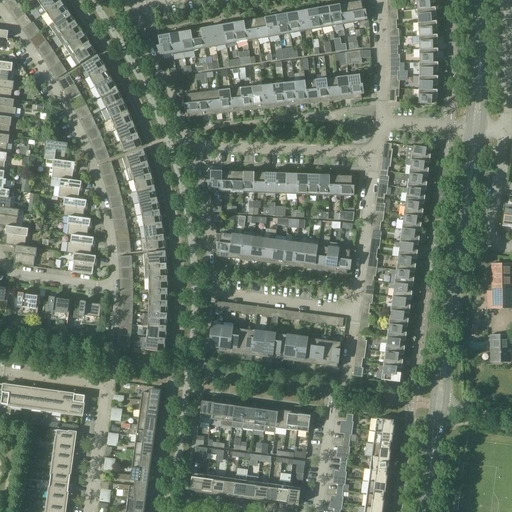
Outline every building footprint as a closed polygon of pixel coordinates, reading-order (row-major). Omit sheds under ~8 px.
[(42,0),(39,3),(34,7),(41,17),(46,13),(61,2),(61,1),(60,0),(42,0)] [(418,5),(418,9),(419,10),(433,8),(433,3),(435,3),(434,0),(415,0),(416,5),(418,5)] [(10,10),(18,4),(15,1),(7,7),(10,10)] [(363,11),(362,1),(350,3),(354,21),(353,21),(354,23),(355,23),(364,20),(364,22),(365,21),(365,19),(367,19),(365,11),(363,11)] [(46,13),(53,23),(68,12),(69,11),(64,6),(61,2),(46,13)] [(350,3),(340,5),(343,23),(343,25),(344,25),(353,21),(354,21),(350,3)] [(333,27),(343,23),(340,5),(329,7),(333,25),(332,25),(332,27),(333,27)] [(329,7),(319,8),(322,27),(321,27),(322,29),(323,29),(332,25),(333,25),(329,7)] [(312,29),(311,29),(311,31),(312,31),(321,27),(322,27),(319,8),(308,10),(312,29)] [(419,18),(420,23),(434,22),(434,21),(434,17),(436,17),(436,8),(433,8),(419,10),(418,9),(417,9),(418,18),(419,18)] [(17,19),(25,13),(22,10),(15,16),(17,19)] [(308,10),(297,12),(301,30),(300,31),(301,33),(301,32),(311,29),(312,29),(308,10)] [(56,35),(60,33),(75,22),(76,22),(72,16),(71,16),(68,12),(53,23),(49,26),(56,35)] [(297,12),(287,14),(290,32),(290,33),(290,34),(291,34),(300,31),(301,30),(297,12)] [(287,14),(276,16),(280,34),(279,34),(279,36),(280,36),(290,33),(290,32),(287,14)] [(276,16),(265,18),(269,36),(268,36),(269,38),(279,34),(280,34),(276,16)] [(265,18),(255,20),(258,38),(258,40),(268,36),(269,36),(265,18)] [(24,29),(32,23),(30,20),(22,26),(24,29)] [(255,20),(244,21),(248,40),(247,40),(247,42),(248,42),(258,38),(255,20)] [(244,21),(234,23),(237,42),(236,42),(237,44),(238,44),(247,40),(248,40),(244,21)] [(420,32),(420,36),(435,36),(435,35),(435,31),(437,31),(437,21),(434,21),(434,22),(420,23),(418,23),(419,32),(420,32)] [(63,45),(64,45),(67,43),(82,33),(82,32),(83,32),(79,26),(78,26),(75,22),(60,33),(56,35),(63,45)] [(234,23),(223,25),(226,43),(226,44),(226,46),(227,45),(236,42),(237,42),(234,23)] [(216,47),(226,44),(226,43),(223,25),(212,27),(216,45),(215,46),(215,47),(216,47)] [(212,27),(202,29),(205,47),(204,47),(205,49),(206,49),(215,46),(216,45),(212,27)] [(202,29),(191,31),(195,49),(194,49),(194,51),(195,51),(204,47),(205,47),(202,29)] [(0,38),(8,39),(9,31),(0,30),(0,38)] [(31,39),(39,33),(37,30),(29,35),(31,39)] [(191,31),(180,33),(184,51),(183,51),(183,53),(184,53),(194,49),(195,49),(191,31)] [(89,43),(90,42),(85,36),(85,37),(82,33),(67,43),(64,45),(71,55),(89,43)] [(180,33),(170,34),(173,53),(172,53),(173,55),(174,55),(183,51),(184,51),(180,33)] [(163,57),(172,53),(173,53),(170,34),(159,36),(160,46),(158,47),(161,55),(162,55),(162,57),(163,57)] [(421,45),(421,49),(421,50),(436,49),(435,45),(438,44),(438,35),(435,35),(435,36),(420,36),(419,36),(419,45),(421,45)] [(38,48),(46,43),(43,39),(35,45),(38,48)] [(96,53),(92,47),(89,43),(71,55),(70,56),(76,66),(81,63),(96,54),(96,53)] [(346,44),(335,45),(336,52),(347,50),(346,44)] [(44,58),(52,53),(50,49),(42,55),(44,58)] [(421,58),(421,63),(436,63),(436,58),(438,58),(438,49),(436,49),(421,50),(421,49),(419,49),(419,58),(421,58)] [(360,51),(346,53),(346,59),(347,65),(352,64),(352,60),(361,58),(360,51)] [(89,76),(105,67),(104,67),(105,66),(101,60),(101,61),(98,56),(83,66),(89,76)] [(51,68),(59,63),(57,59),(49,65),(51,68)] [(0,80),(10,82),(10,81),(11,71),(12,72),(13,63),(0,61),(0,80)] [(421,72),(421,76),(435,77),(435,76),(436,72),(438,72),(438,63),(436,63),(421,63),(419,63),(419,72),(421,72)] [(89,76),(95,87),(111,78),(111,77),(108,71),(107,71),(105,67),(89,76)] [(58,78),(66,73),(64,70),(55,75),(58,78)] [(322,79),(316,80),(319,101),(318,102),(318,103),(319,103),(329,100),(327,79),(326,71),(321,71),(322,79)] [(290,83),(284,83),(286,105),(286,107),(287,107),(297,104),(295,82),(294,74),(294,72),(289,73),(290,83)] [(206,73),(197,75),(197,80),(202,80),(202,84),(207,84),(207,78),(206,73)] [(299,74),(294,74),(295,82),(297,104),(297,106),(298,106),(307,103),(308,103),(305,81),(300,82),(299,74)] [(359,75),(348,76),(351,98),(350,98),(351,100),(361,97),(361,99),(362,99),(361,94),(364,93),(363,85),(361,85),(359,75)] [(348,76),(338,77),(340,99),(340,101),(341,101),(350,98),(351,98),(348,76)] [(438,77),(435,76),(435,77),(421,76),(419,76),(419,85),(421,85),(420,89),(420,90),(435,91),(435,90),(435,86),(438,86),(438,77)] [(338,77),(327,79),(329,100),(329,102),(330,102),(340,99),(338,77)] [(111,78),(95,87),(101,97),(117,89),(117,88),(114,82),(113,82),(111,78)] [(0,98),(11,100),(12,90),(13,90),(14,82),(10,81),(10,82),(0,80),(0,98)] [(308,105),(318,102),(319,101),(316,80),(305,81),(308,103),(307,103),(308,105)] [(65,91),(74,86),(72,82),(63,87),(65,91)] [(284,83),(273,85),(276,106),(275,106),(275,108),(276,108),(286,105),(284,83)] [(266,109),(275,106),(276,106),(273,85),(262,86),(265,107),(265,108),(265,109),(266,109)] [(255,111),(265,108),(265,107),(262,86),(252,87),(254,109),(254,111),(255,111)] [(244,112),(254,109),(252,87),(241,88),(243,110),(243,112),(244,112)] [(233,113),(243,110),(241,88),(230,89),(233,111),(232,111),(233,113)] [(101,97),(106,108),(122,100),(123,99),(120,93),(119,93),(117,89),(101,97)] [(223,114),(232,111),(233,111),(230,89),(220,91),(222,112),(222,114),(223,114)] [(438,90),(435,90),(435,91),(420,90),(420,89),(419,89),(418,98),(420,98),(419,103),(437,105),(437,104),(434,104),(435,99),(437,100),(438,90)] [(220,91),(209,92),(211,113),(211,114),(211,115),(212,115),(222,112),(220,91)] [(71,100),(80,95),(78,92),(69,97),(71,100)] [(206,92),(198,93),(201,115),(200,115),(200,117),(201,117),(211,114),(211,113),(209,92),(207,92),(206,92)] [(187,94),(181,95),(185,105),(189,113),(190,118),(200,115),(201,115),(198,93),(187,94)] [(0,116),(12,118),(15,119),(16,108),(14,108),(15,100),(11,100),(0,98),(0,116)] [(122,100),(106,108),(111,119),(128,111),(125,104),(122,100)] [(76,110),(85,106),(83,102),(75,107),(76,110)] [(130,115),(130,116),(128,111),(111,119),(116,130),(133,123),(133,122),(130,115)] [(0,134),(9,136),(10,126),(11,126),(12,118),(0,116),(0,134)] [(135,127),(133,123),(116,130),(121,141),(138,134),(137,134),(138,134),(135,127)] [(10,136),(9,136),(0,134),(0,152),(6,154),(6,153),(8,144),(9,144),(10,136)] [(142,146),(143,146),(140,139),(139,139),(138,134),(121,141),(125,153),(142,146)] [(44,159),(53,160),(54,160),(65,162),(65,161),(66,151),(67,152),(68,147),(68,144),(46,141),(45,149),(46,149),(45,159),(44,159)] [(411,161),(412,161),(413,161),(427,163),(430,164),(431,154),(428,154),(429,149),(432,150),(432,149),(408,146),(406,161),(411,161)] [(126,169),(147,163),(147,162),(148,162),(146,155),(145,155),(143,151),(126,156),(127,157),(123,158),(126,169)] [(47,160),(46,164),(53,164),(52,168),(54,168),(52,178),(60,179),(72,181),(72,180),(73,171),(75,171),(75,166),(76,163),(65,161),(65,162),(54,160),(53,160),(47,160)] [(425,177),(428,177),(429,168),(427,168),(427,163),(413,161),(412,161),(411,161),(406,161),(405,165),(410,166),(409,175),(411,175),(425,177)] [(129,181),(134,180),(151,175),(151,174),(152,174),(150,167),(149,167),(147,163),(126,169),(129,181)] [(222,171),(211,171),(211,181),(208,181),(210,190),(210,192),(211,192),(221,190),(222,190),(222,171)] [(222,192),(232,191),(233,172),(222,171),(222,190),(221,190),(221,192),(222,192)] [(244,172),(233,172),(232,191),(232,193),(233,193),(243,191),(244,172)] [(244,193),(254,191),(255,173),(244,172),(243,191),(243,193),(244,193)] [(254,193),(264,192),(265,192),(266,173),(255,173),(254,191),(254,193)] [(265,194),(275,192),(276,192),(276,173),(266,173),(265,192),(264,192),(264,194),(265,194)] [(276,194),(286,193),(287,174),(276,173),(276,192),(275,192),(275,194),(276,194)] [(298,174),(287,174),(286,193),(286,195),(287,195),(297,193),(298,174)] [(298,195),(308,194),(308,193),(309,175),(298,174),(297,193),(297,195),(298,195)] [(32,176),(23,175),(21,183),(31,184),(32,176)] [(151,175),(134,180),(137,191),(154,187),(155,186),(153,179),(152,179),(151,175)] [(308,195),(318,194),(319,194),(320,175),(309,175),(308,193),(308,194),(308,195)] [(319,196),(329,194),(330,194),(330,176),(320,175),(319,194),(318,194),(318,196),(319,196)] [(407,189),(409,189),(409,188),(424,190),(423,191),(426,191),(427,182),(425,182),(425,177),(411,175),(410,180),(408,179),(407,188),(407,189)] [(330,196),(340,195),(341,176),(330,176),(330,194),(329,194),(329,196),(330,196)] [(352,176),(341,176),(340,195),(340,197),(341,197),(351,195),(351,197),(352,197),(352,195),(354,195),(354,187),(352,186),(352,176)] [(58,197),(65,198),(78,200),(78,199),(79,196),(80,190),(81,190),(82,185),(82,182),(72,180),(72,181),(60,179),(59,187),(60,187),(59,197),(58,197)] [(137,191),(140,203),(157,199),(158,199),(156,191),(155,192),(154,187),(137,191)] [(380,187),(379,194),(386,195),(389,196),(390,188),(380,187)] [(423,195),(423,191),(424,190),(409,188),(409,189),(407,189),(407,188),(404,188),(403,193),(407,194),(405,202),(407,203),(407,202),(422,204),(422,205),(424,205),(425,196),(423,195)] [(0,207),(10,209),(12,198),(9,198),(10,190),(3,189),(3,190),(0,189),(0,207)] [(63,216),(69,217),(83,219),(84,218),(85,208),(86,209),(87,204),(87,201),(84,200),(78,199),(78,200),(65,198),(64,206),(65,206),(64,216),(63,216)] [(157,199),(140,203),(142,215),(160,211),(159,204),(158,204),(157,199)] [(404,216),(405,216),(420,218),(422,219),(424,209),(421,209),(422,205),(422,204),(407,202),(407,203),(406,207),(405,207),(404,216)] [(0,225),(6,227),(7,226),(16,228),(16,227),(18,218),(19,218),(20,210),(10,209),(0,207),(0,225)] [(160,211),(142,215),(144,226),(162,224),(162,223),(163,223),(161,216),(160,216),(160,211)] [(340,214),(339,220),(344,220),(353,222),(354,213),(340,212),(340,214)] [(402,230),(403,230),(403,229),(418,231),(418,232),(421,232),(422,223),(419,223),(420,218),(405,216),(405,221),(403,220),(402,230)] [(69,217),(68,224),(69,225),(67,234),(67,235),(72,236),(72,235),(88,237),(89,227),(90,227),(91,222),(91,219),(84,218),(83,219),(69,217)] [(144,226),(146,238),(164,236),(164,235),(163,228),(162,224),(144,226)] [(5,245),(15,246),(25,247),(26,237),(28,237),(29,229),(16,227),(16,228),(7,226),(6,227),(6,234),(7,234),(5,245)] [(416,245),(416,246),(419,246),(420,237),(417,236),(418,232),(418,231),(403,229),(403,230),(403,234),(401,234),(400,243),(402,243),(416,245)] [(261,261),(261,263),(262,263),(272,262),(275,241),(277,230),(271,230),(270,240),(265,239),(262,261),(261,261)] [(232,235),(221,233),(221,234),(216,234),(218,252),(219,252),(218,257),(219,257),(229,256),(230,256),(232,235)] [(251,259),(250,261),(251,261),(261,261),(262,261),(265,239),(265,235),(254,233),(254,238),(251,259)] [(71,254),(74,254),(91,256),(92,246),(93,246),(94,241),(94,238),(88,237),(72,235),(72,236),(71,243),(68,242),(67,253),(71,253),(71,254)] [(230,258),(240,258),(243,236),(232,235),(230,256),(229,256),(229,258),(230,258)] [(164,236),(146,238),(146,239),(141,239),(142,251),(147,251),(165,249),(165,248),(166,248),(165,241),(164,241),(164,236)] [(254,238),(243,236),(240,258),(240,260),(251,259),(254,238)] [(283,264),(282,266),(283,266),(293,265),(294,265),(297,243),(297,238),(292,237),(291,243),(286,242),(283,264)] [(323,247),(318,246),(315,268),(314,270),(315,270),(325,269),(326,269),(329,248),(329,243),(330,237),(324,237),(323,247)] [(305,269),(315,268),(318,246),(319,241),(308,240),(307,245),(305,267),(304,267),(304,268),(305,269)] [(286,242),(275,241),(272,262),(272,264),(273,264),(283,264),(286,242)] [(398,257),(400,257),(414,259),(417,260),(418,250),(415,250),(416,246),(416,245),(402,243),(400,243),(397,242),(396,247),(399,248),(398,257)] [(307,245),(297,243),(294,265),(293,265),(293,267),(294,267),(304,267),(305,267),(307,245)] [(326,271),(336,271),(337,271),(339,249),(340,244),(329,243),(329,248),(326,269),(325,269),(325,271),(326,271)] [(38,248),(25,247),(15,246),(14,253),(16,254),(14,264),(34,267),(35,256),(37,257),(38,248)] [(351,251),(339,249),(337,271),(336,271),(336,273),(337,273),(347,272),(347,274),(348,269),(350,269),(351,261),(349,261),(351,251)] [(144,266),(149,266),(167,265),(167,264),(167,257),(166,257),(166,252),(143,254),(144,266)] [(74,254),(73,261),(74,262),(73,271),(73,272),(93,275),(94,264),(95,264),(96,259),(96,256),(91,256),(74,254)] [(414,264),(414,259),(400,257),(399,262),(397,261),(396,270),(412,272),(412,273),(415,273),(416,264),(414,264)] [(511,264),(492,264),(493,299),(487,299),(487,309),(493,309),(493,308),(511,308),(511,264)] [(145,278),(149,278),(167,277),(168,277),(168,269),(167,270),(167,265),(149,266),(144,266),(145,278)] [(392,275),(391,283),(411,286),(411,287),(413,287),(414,278),(412,277),(412,273),(412,272),(396,270),(393,270),(392,275)] [(167,282),(167,277),(149,278),(149,290),(168,290),(168,289),(168,282),(167,282)] [(392,298),(394,298),(409,300),(411,301),(413,291),(410,291),(411,287),(411,286),(391,283),(390,288),(394,289),(392,298)] [(6,312),(9,289),(0,288),(0,309),(6,311),(6,312)] [(149,290),(149,302),(167,302),(168,302),(168,295),(168,290),(149,290)] [(37,320),(40,296),(25,294),(19,293),(18,299),(17,306),(21,307),(20,315),(37,318),(36,319),(37,320)] [(68,324),(71,301),(56,298),(50,297),(49,303),(44,302),(43,313),(51,314),(51,311),(52,311),(51,320),(68,322),(67,324),(68,324)] [(394,298),(393,303),(392,302),(391,312),(392,312),(392,311),(407,313),(407,314),(409,314),(411,305),(408,305),(409,300),(394,298)] [(81,301),(81,303),(75,302),(73,318),(83,319),(82,324),(99,326),(98,328),(99,328),(102,305),(87,303),(87,302),(81,301)] [(167,307),(167,302),(149,302),(149,314),(167,315),(167,314),(168,314),(168,307),(167,307)] [(300,320),(301,313),(290,311),(289,321),(295,321),(295,320),(300,320)] [(406,318),(407,314),(407,313),(392,311),(392,312),(392,316),(390,316),(389,325),(390,326),(390,325),(405,327),(405,328),(408,328),(409,319),(406,318)] [(143,325),(148,326),(166,327),(167,327),(168,320),(167,319),(167,315),(149,314),(145,314),(143,325)] [(208,350),(219,350),(220,350),(223,327),(212,325),(208,350)] [(403,341),(406,342),(407,332),(404,332),(405,328),(405,327),(390,325),(390,326),(389,325),(385,325),(384,329),(388,330),(387,339),(389,339),(403,341)] [(148,326),(147,338),(165,340),(165,339),(166,339),(167,332),(166,332),(166,327),(148,326)] [(220,352),(230,351),(231,351),(234,328),(223,327),(220,350),(219,350),(219,352),(220,352)] [(231,353),(241,353),(244,330),(234,328),(231,351),(230,351),(230,353),(231,353)] [(241,355),(251,354),(252,354),(255,331),(244,330),(241,353),(241,355)] [(252,356),(262,356),(263,356),(266,332),(255,331),(252,354),(251,354),(251,356),(252,356)] [(263,358),(273,357),(276,334),(266,332),(263,356),(262,356),(262,358),(263,358)] [(273,359),(284,359),(287,335),(276,334),(273,357),(273,359)] [(284,361),(294,360),(295,360),(298,337),(287,335),(284,359),(283,360),(284,361)] [(510,335),(490,336),(491,362),(511,362),(510,335)] [(142,337),(141,350),(146,350),(164,352),(165,352),(166,345),(165,344),(165,340),(147,338),(142,337)] [(295,362),(305,361),(306,361),(309,338),(298,337),(295,360),(294,360),(294,362),(295,362)] [(306,363),(316,363),(319,340),(309,338),(306,361),(305,361),(305,363),(306,363)] [(385,353),(387,353),(401,355),(404,355),(405,346),(403,346),(403,341),(389,339),(387,339),(384,338),(383,343),(386,343),(385,353)] [(316,365),(326,364),(327,364),(330,341),(319,340),(316,363),(315,365),(316,365)] [(341,343),(330,341),(327,364),(326,364),(326,366),(327,366),(337,366),(337,368),(338,368),(341,343)] [(400,368),(399,369),(402,369),(403,360),(401,359),(401,355),(387,353),(386,357),(384,357),(383,366),(400,368)] [(379,370),(383,371),(381,380),(400,383),(401,373),(399,373),(399,369),(400,368),(383,366),(380,366),(379,370)] [(1,404),(12,405),(14,386),(4,385),(1,404)] [(24,388),(14,386),(12,405),(22,407),(24,388)] [(22,407),(32,408),(34,389),(24,388),(22,407)] [(44,390),(34,389),(32,408),(42,409),(44,390)] [(158,408),(161,391),(151,389),(150,393),(142,392),(141,401),(138,401),(138,400),(127,399),(127,403),(158,408)] [(42,409),(52,411),(55,392),(44,390),(42,409)] [(65,393),(55,392),(52,411),(62,412),(65,393)] [(62,412),(72,413),(75,394),(65,393),(62,412)] [(85,396),(75,394),(72,413),(83,415),(85,396)] [(211,425),(212,419),(214,401),(208,401),(208,402),(202,401),(200,423),(211,425)] [(225,403),(214,401),(212,419),(222,421),(225,403)] [(140,409),(139,418),(157,420),(158,408),(127,403),(126,407),(137,410),(137,409),(140,409)] [(222,421),(222,426),(232,427),(235,404),(225,403),(222,421)] [(246,406),(235,404),(232,427),(243,429),(246,406)] [(246,406),(243,429),(254,430),(257,407),(246,406)] [(265,432),(268,409),(257,407),(254,430),(265,432)] [(268,409),(265,432),(275,433),(276,428),(278,410),(268,409)] [(287,429),(289,412),(278,410),(276,428),(287,429)] [(300,413),(289,412),(287,429),(297,431),(300,413)] [(297,431),(309,432),(311,416),(306,415),(306,414),(300,413),(297,431)] [(130,425),(130,429),(155,433),(157,420),(139,418),(138,426),(135,426),(135,425),(130,425)] [(394,421),(377,419),(375,432),(393,434),(394,426),(393,425),(394,421)] [(137,434),(136,443),(153,445),(155,433),(130,429),(129,434),(133,434),(134,433),(137,434)] [(57,430),(56,440),(75,443),(76,433),(57,430)] [(375,432),(374,444),(391,446),(391,442),(392,442),(393,434),(375,432)] [(74,453),(75,443),(56,440),(54,451),(74,453)] [(127,450),(126,454),(152,457),(153,445),(136,443),(135,451),(131,451),(131,450),(127,450)] [(374,444),(372,457),(390,459),(391,451),(390,450),(391,446),(374,444)] [(196,447),(195,447),(194,455),(206,457),(207,449),(196,447)] [(54,451),(53,461),(72,463),(74,453),(54,451)] [(134,459),(132,468),(150,470),(152,457),(126,454),(126,459),(130,459),(130,458),(134,459)] [(372,457),(370,469),(387,471),(388,467),(389,467),(390,459),(372,457)] [(71,473),(72,463),(53,461),(52,471),(71,473)] [(111,478),(148,483),(150,470),(132,468),(131,475),(111,474),(111,478)] [(370,469),(369,482),(387,484),(388,476),(387,476),(387,471),(370,469)] [(52,471),(50,481),(69,483),(71,473),(52,471)] [(196,492),(202,493),(204,475),(193,473),(191,490),(196,491),(196,492)] [(236,474),(236,479),(234,497),(245,499),(248,476),(236,474)] [(279,485),(277,503),(287,505),(290,483),(291,482),(290,482),(291,475),(281,474),(280,480),(279,485)] [(215,476),(204,475),(202,493),(212,494),(215,476)] [(212,494),(223,496),(225,478),(215,476),(212,494)] [(255,500),(258,482),(259,477),(248,476),(245,499),(255,500)] [(333,483),(333,484),(337,484),(338,484),(337,490),(343,491),(348,492),(349,485),(345,485),(346,479),(334,477),(333,483)] [(236,479),(225,478),(223,496),(234,497),(236,479)] [(68,494),(69,483),(50,481),(49,491),(68,494)] [(120,484),(119,489),(121,490),(121,489),(125,490),(123,497),(128,498),(128,499),(146,501),(148,483),(136,481),(135,487),(120,484)] [(255,500),(266,502),(268,484),(258,482),(255,500)] [(369,482),(367,494),(384,497),(384,492),(385,493),(387,484),(369,482)] [(302,485),(290,483),(287,505),(293,505),(294,504),(299,505),(302,485)] [(279,485),(268,484),(266,502),(277,503),(279,485)] [(49,491),(48,501),(67,504),(68,494),(49,491)] [(367,494),(365,507),(383,509),(384,501),(383,501),(384,497),(367,494)] [(120,506),(119,510),(131,511),(144,511),(146,501),(128,499),(127,507),(124,507),(124,506),(120,506)] [(51,511),(65,511),(67,504),(48,501),(46,511),(51,511)]
